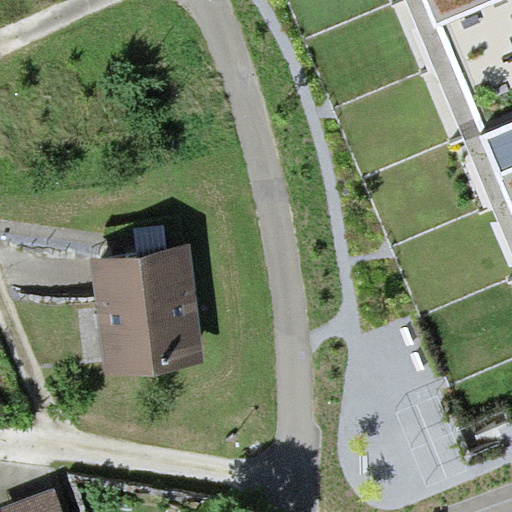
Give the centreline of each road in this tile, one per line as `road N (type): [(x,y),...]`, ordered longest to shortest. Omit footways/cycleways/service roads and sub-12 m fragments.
road 1 (residential): [(193,0),(243,125),(269,248),(288,386),(287,491)]
road 2 (unclassified): [(287,491),(0,438)]
road 3 (track): [(52,447),(49,416),(0,302)]
